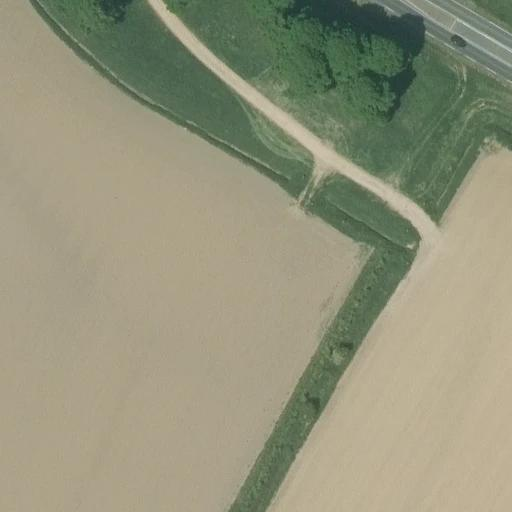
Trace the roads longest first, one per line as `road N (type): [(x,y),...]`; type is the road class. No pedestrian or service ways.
road 1 (track): [(438,232),(338,171),(221,78),(147,0)]
road 2 (primary): [(386,0),(511,76)]
